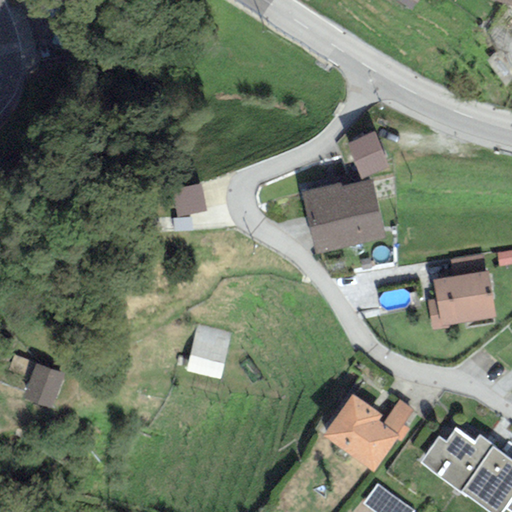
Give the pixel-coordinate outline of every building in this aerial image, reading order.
[(418,0),(394,0),(412,11),(418,0)] [(374,133),(346,144),(361,179),(388,168),(374,133)] [(301,192),(315,255),(384,239),(371,180),(341,187),(340,183),(301,192)] [(199,186),(174,191),(178,213),(203,209),(199,186)] [(511,251),(496,254),(498,267),(511,264),(511,251)] [(494,317),(487,271),(433,280),(436,299),(440,326),(447,325),(494,317)] [(432,331),(448,328),(447,325),(440,326),(436,299),(427,301),(432,331)] [(230,334),(197,326),(185,372),(221,379),(230,334)] [(36,363),(13,355),(7,371),(30,380),(36,365),(36,363)] [(65,376),(36,365),(30,380),(22,399),(52,410),(65,376)] [(351,395),(322,437),(373,472),(398,436),(396,434),(382,425),(378,422),(382,416),(351,395)] [(399,400),(382,425),(396,434),(413,410),(399,400)] [(439,437),(419,463),(465,497),(466,496),(487,511),(501,511),(504,508),(511,497),(511,461),(478,436),(473,442),(455,429),(445,442),(439,437)] [(413,511),(414,511),(376,485),(362,503),(374,511),(413,511)]
